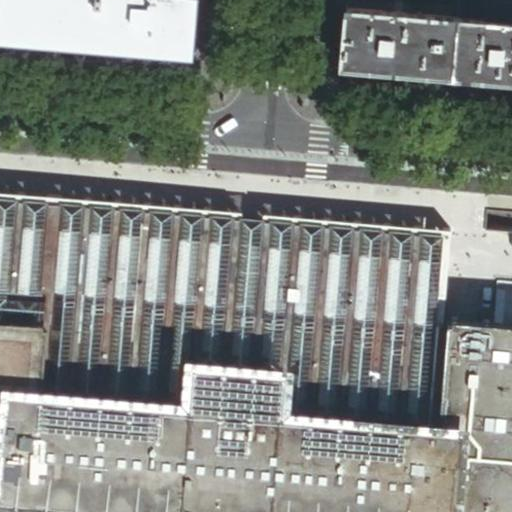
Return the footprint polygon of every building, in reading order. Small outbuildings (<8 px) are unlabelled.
[(0,0),(0,38),(105,47),(105,56),(113,57),(121,58),(122,48),(192,54),(196,0),(0,0)] [(456,0),(455,19),(482,21),(483,0),(456,0)] [(511,0),(483,0),(482,21),(511,24),(511,0)] [(388,70),(511,80),(511,24),(482,21),(455,19),(344,10),(339,66),(388,70)] [(26,193),(18,193),(18,200),(25,201),(26,193)] [(63,196),(49,195),(48,202),(62,203),(63,196)] [(153,204),(145,203),(145,210),(152,211),(153,204)] [(206,208),(205,216),(212,216),(213,209),(206,208)] [(0,221),(46,225),(47,212),(4,210),(0,209),(0,221)] [(242,212),(240,211),(237,211),(236,213),(235,215),(236,218),(238,219),(240,219),(242,218),(243,216),(243,214),(242,212)] [(0,321),(8,322),(8,319),(14,320),(13,323),(38,325),(38,322),(44,323),(44,326),(47,327),(47,332),(44,332),(42,356),(45,356),(44,362),(42,362),(40,386),(42,386),(42,392),(46,393),(45,396),(67,398),(67,395),(75,395),(75,398),(97,400),(97,397),(105,398),(105,401),(128,403),(128,400),(135,400),(135,403),(157,405),(158,402),(165,403),(165,406),(187,408),(188,405),(190,405),(191,395),(193,371),(191,371),(191,361),(199,362),(198,365),(221,367),(221,364),(229,365),(228,368),(251,369),(251,367),(258,367),(258,370),(280,372),(281,369),(289,370),(288,379),(285,379),(282,408),(286,409),(285,415),(308,417),(308,415),(315,416),(315,418),(337,420),(337,418),(345,418),(345,421),(368,423),(368,420),(375,421),(375,423),(398,425),(399,423),(405,424),(405,426),(428,428),(428,426),(435,426),(435,428),(444,429),(444,427),(445,427),(445,425),(440,424),(440,419),(446,420),(448,393),(442,392),(443,387),(448,387),(451,360),(445,360),(446,354),(451,355),(453,328),(448,327),(448,322),(447,322),(447,319),(439,318),(441,296),(441,288),(444,265),(444,258),(445,248),(423,246),(372,242),(343,240),(312,240),(273,238),(272,244),(263,243),(262,252),(259,251),(257,250),(254,249),(252,248),(249,248),(247,248),(245,249),(242,250),(240,250),(240,241),(233,240),(233,235),(205,231),(121,220),(76,214),(47,212),(46,225),(0,221),(0,321)] [(304,216),(296,215),(296,223),(303,224),(304,216)] [(243,219),(240,241),(240,250),(242,250),(245,249),(247,248),(249,248),(252,248),(254,249),(257,250),(259,251),(262,252),(263,243),(265,221),(253,220),(243,219)] [(394,223),(386,223),(385,231),(393,231),(394,223)] [(449,289),(441,288),(441,296),(449,296),(449,289)] [(511,511),(511,328),(490,327),(491,320),(485,320),(484,326),(458,324),(459,318),(453,317),(452,322),(448,322),(448,327),(453,328),(451,355),(446,354),(445,360),(451,360),(448,387),(443,387),(442,392),(448,393),(446,420),(440,419),(440,424),(445,425),(445,427),(464,429),(457,511),(511,511)] [(9,390),(42,392),(42,386),(40,386),(42,362),(44,362),(45,356),(42,356),(44,332),(47,332),(47,327),(44,326),(44,323),(38,322),(38,325),(13,323),(14,320),(8,319),(8,322),(0,321),(0,489),(9,390)] [(9,390),(0,489),(0,493),(0,500),(7,501),(7,498),(29,500),(29,503),(37,503),(37,500),(60,502),(60,505),(67,506),(67,503),(90,505),(90,508),(97,509),(97,506),(119,508),(119,510),(127,511),(127,508),(149,510),(149,511),(156,511),(157,511),(169,511),(457,511),(464,429),(445,427),(444,427),(444,429),(435,428),(435,426),(428,426),(428,428),(405,426),(405,424),(399,423),(398,425),(375,423),(375,421),(368,420),(368,423),(345,421),(345,418),(337,418),(337,420),(315,418),(315,416),(308,415),(308,417),(285,415),(286,409),(282,408),(285,379),(288,379),(289,370),(281,369),(280,372),(258,370),(258,367),(251,367),(251,369),(228,368),(229,365),(221,364),(221,367),(198,365),(199,362),(191,361),(191,371),(193,371),(191,395),(190,405),(188,405),(187,408),(165,406),(165,403),(158,402),(157,405),(135,403),(135,400),(128,400),(128,403),(105,401),(105,398),(97,397),(97,400),(75,398),(75,395),(67,395),(67,398),(45,396),(46,393),(42,392),(9,390)]
